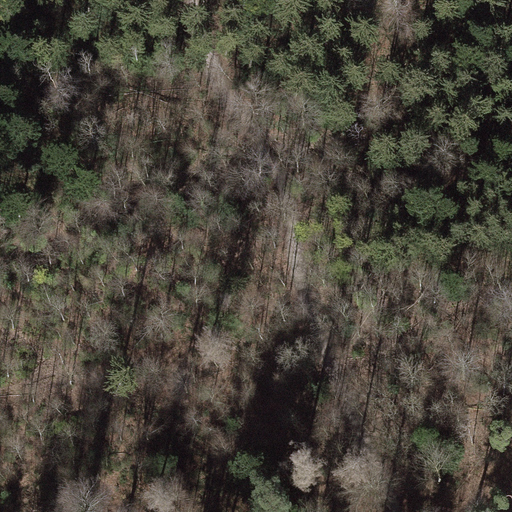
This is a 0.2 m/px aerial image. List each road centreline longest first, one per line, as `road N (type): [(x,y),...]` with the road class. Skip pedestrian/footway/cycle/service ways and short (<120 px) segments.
road 1 (track): [(275,177),(322,338),(402,511)]
road 2 (track): [(207,0),(251,125)]
